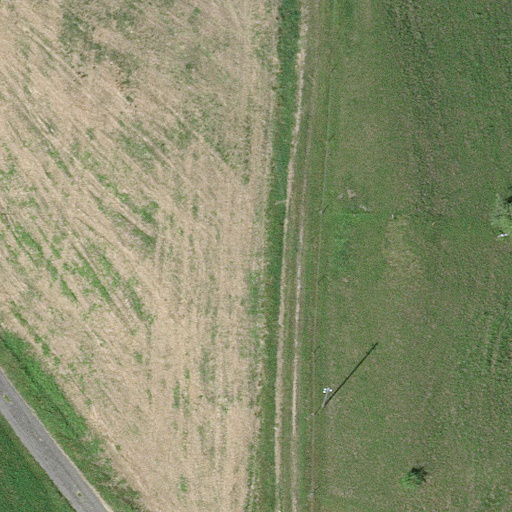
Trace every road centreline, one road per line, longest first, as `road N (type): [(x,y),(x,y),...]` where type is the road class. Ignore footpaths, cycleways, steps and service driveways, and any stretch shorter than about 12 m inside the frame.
road 1 (track): [(291,511),(312,0)]
road 2 (track): [(0,392),(86,511)]
